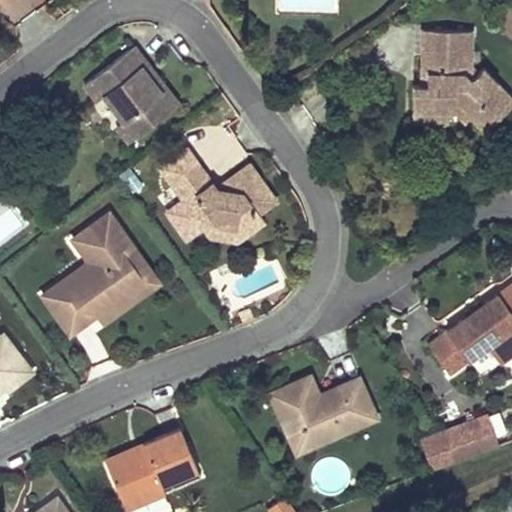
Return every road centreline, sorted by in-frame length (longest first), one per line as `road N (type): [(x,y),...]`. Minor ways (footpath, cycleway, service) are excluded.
road 1 (residential): [(147,0),(173,7),(239,75),(314,191),(322,234),(315,287)]
road 2 (residential): [(315,287),(273,321),(0,441)]
road 3 (residential): [(315,287),(346,283),(502,196),(511,208)]
road 4 (residential): [(0,75),(89,7),(113,0)]
